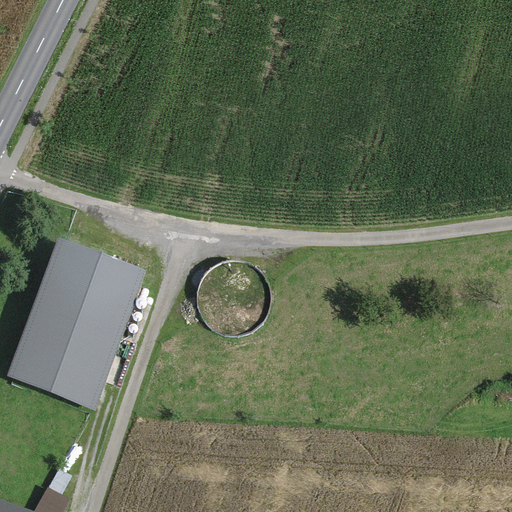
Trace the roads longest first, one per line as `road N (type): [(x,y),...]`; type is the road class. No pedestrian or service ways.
road 1 (track): [(180,224),(88,511)]
road 2 (tertiary): [(0,127),(63,0)]
